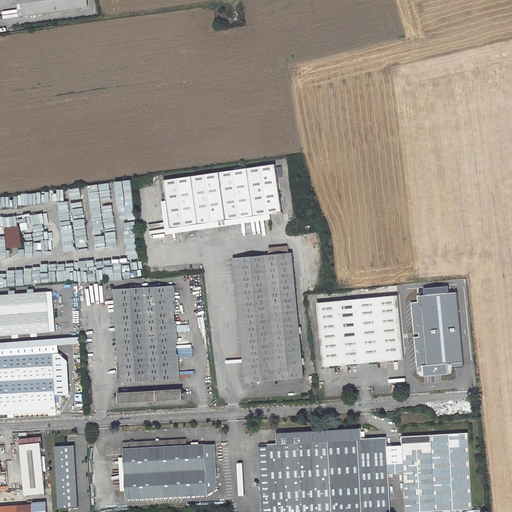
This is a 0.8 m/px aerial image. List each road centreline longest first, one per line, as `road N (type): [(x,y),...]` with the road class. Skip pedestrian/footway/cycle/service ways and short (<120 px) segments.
road 1 (residential): [(0,425),(372,403)]
road 2 (unknown): [(415,402),(400,289),(412,286)]
